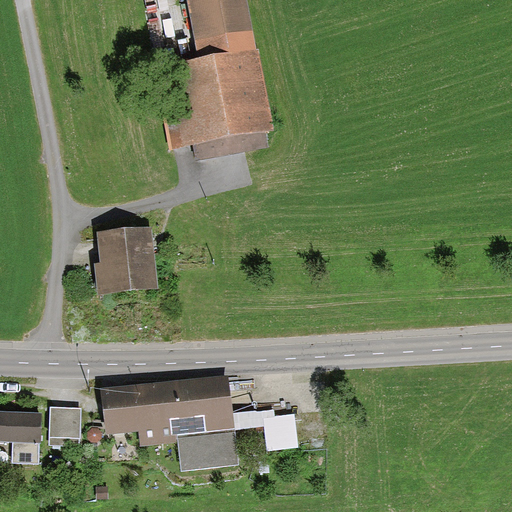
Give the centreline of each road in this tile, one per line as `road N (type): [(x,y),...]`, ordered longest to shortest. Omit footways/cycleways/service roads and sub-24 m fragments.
road 1 (tertiary): [(511,345),(228,361),(0,361)]
road 2 (track): [(51,363),(59,222),(21,0)]
road 3 (track): [(59,222),(172,198),(193,177)]
